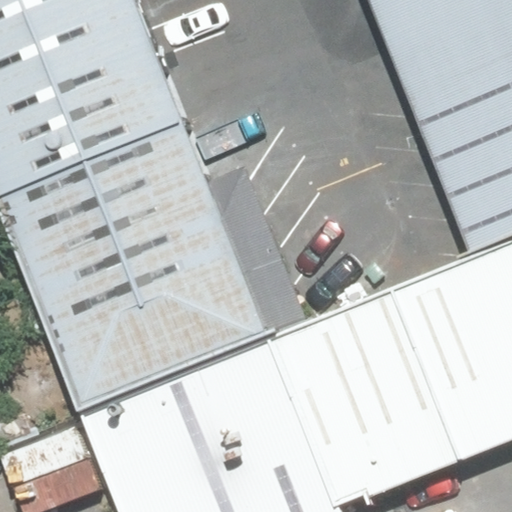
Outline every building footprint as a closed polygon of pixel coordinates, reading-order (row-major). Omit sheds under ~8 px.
[(0,0),(0,176),(7,195),(196,121),(147,0),(0,0)] [(511,0),(373,0),(394,55),(511,8),(511,0)] [(479,267),(511,254),(511,8),(394,55),(479,267)] [(7,195),(92,413),(277,343),(196,121),(7,195)] [(511,254),(479,267),(277,343),(343,510),(511,444),(511,254)] [(92,413),(129,511),(343,511),(343,510),(277,343),(92,413)]
